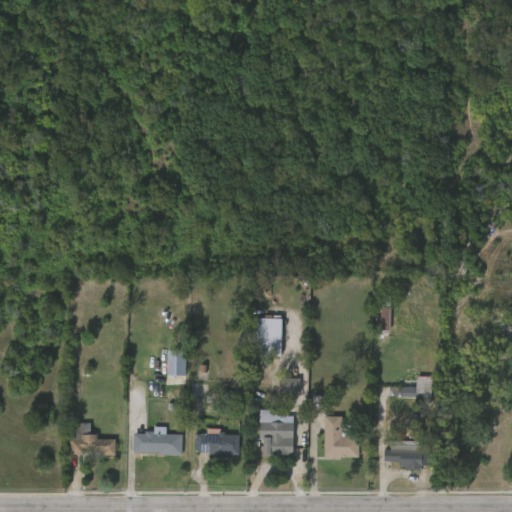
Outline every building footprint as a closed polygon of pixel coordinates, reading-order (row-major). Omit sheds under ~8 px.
[(393,306),(393,325),(391,325),(390,336),(378,336),(379,294),(392,295),(392,306),(393,306)] [(279,318),(278,348),(249,347),(250,317),(279,318)] [(187,376),(169,376),(169,349),(187,349),(187,376)] [(279,393),(299,394),(299,379),(280,378),(279,393)] [(433,386),(433,401),(425,401),(425,397),(402,397),(402,395),(391,395),(391,386),(433,386)] [(337,408),(337,416),(344,416),(344,424),(351,424),(351,440),(355,439),(355,456),(326,456),(325,416),(329,416),(329,408),(337,408)] [(291,417),(291,422),(296,422),(295,455),(264,455),(264,438),(261,438),(261,422),(278,422),(278,417),(291,417)] [(92,423),(92,434),(99,434),(99,439),(118,439),(117,455),(105,455),(105,453),(67,454),(67,429),(72,429),(73,423),(92,423)] [(168,427),(168,434),(184,434),(183,455),(160,454),(160,452),(135,451),(135,433),(147,434),(147,431),(155,431),(155,426),(168,427)] [(222,428),(222,431),(226,431),(226,434),(241,434),(241,455),(235,455),(235,457),(230,457),(230,455),(211,455),(211,452),(198,452),(198,434),(208,434),(208,428),(222,428)] [(420,440),(420,444),(430,444),(430,466),(423,466),(423,469),(408,471),(408,467),(402,466),(402,461),(385,461),(385,449),(391,449),(391,440),(420,440)]
